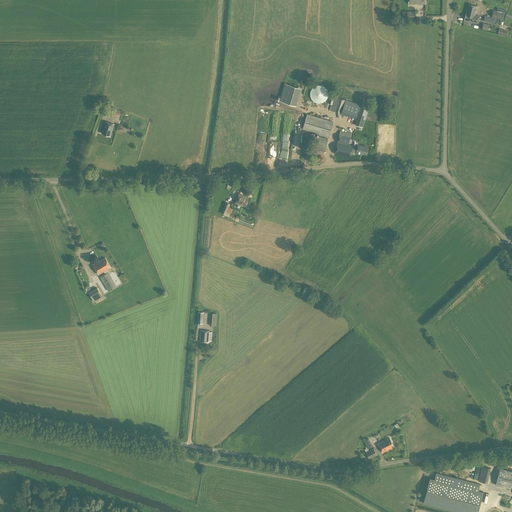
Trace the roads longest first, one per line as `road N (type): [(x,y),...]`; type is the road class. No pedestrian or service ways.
road 1 (unclassified): [(511,448),(344,469),(0,412)]
road 2 (unclassified): [(0,179),(206,177),(352,163),(443,172)]
road 3 (unclassified): [(443,172),(449,0)]
